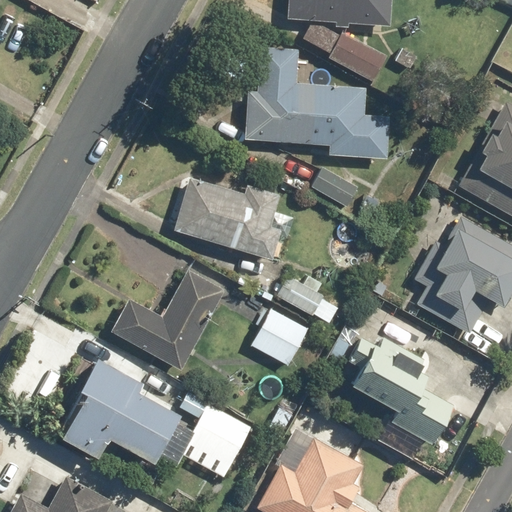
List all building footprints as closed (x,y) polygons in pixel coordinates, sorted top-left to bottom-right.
[(287,0),(287,14),(390,20),(391,0),(287,0)] [(511,0),(498,0),(511,8),(511,0)] [(341,33),(313,19),(303,37),(329,51),(327,56),(375,81),(389,54),(343,29),(341,33)] [(331,154),(389,157),(391,113),(361,112),(364,83),(297,78),(300,46),(254,42),(250,91),(247,135),(332,141),(331,154)] [(496,205),(511,214),(511,103),(506,100),(461,182),(497,202),(496,205)] [(321,162),(308,185),(346,206),(359,183),(321,162)] [(250,182),(248,192),(188,175),(173,228),(178,229),(177,230),(273,257),(281,228),(270,225),(280,191),(250,182)] [(511,289),(511,243),(462,218),(461,219),(460,219),(446,247),(435,241),(416,276),(429,282),(418,303),(471,330),(488,296),(505,304),(511,289)] [(108,331),(186,371),(227,291),(187,270),(163,317),(126,298),(108,331)] [(288,273),(277,292),(313,314),(324,295),(288,273)] [(269,310),(251,343),(288,363),(306,330),(269,310)] [(455,402),(423,384),(432,365),(368,336),(349,378),(402,403),(392,421),(432,443),(455,402)] [(181,412),(140,390),(145,381),(97,355),(79,388),(87,393),(65,434),(100,453),(111,433),(156,458),(181,412)] [(199,397),(178,382),(167,397),(189,412),(199,397)] [(206,405),(186,445),(229,465),(248,426),(206,405)] [(368,511),(343,498),(362,464),(312,437),(293,472),(278,464),(257,504),(272,511),(368,511)] [(61,474),(44,507),(21,494),(10,511),(104,511),(111,501),(61,474)]
